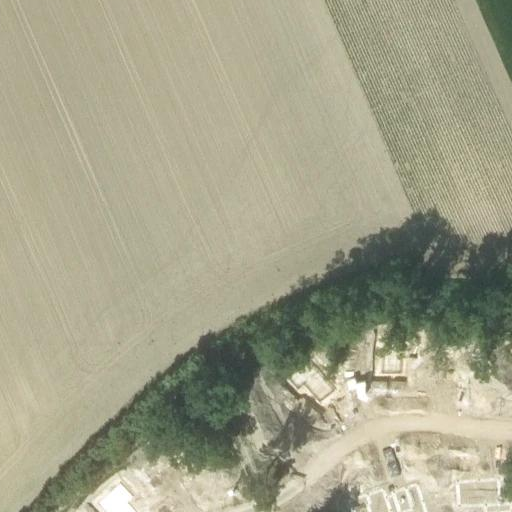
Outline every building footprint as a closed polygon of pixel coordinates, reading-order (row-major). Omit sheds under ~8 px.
[(410,340),(381,337),(379,378),(459,381),(460,356),(410,354),(410,340)] [(335,395),(309,364),(286,382),(295,393),(256,425),(273,445),(335,395)] [(119,488),(97,507),(101,511),(155,511),(185,485),(167,466),(129,500),(119,488)] [(511,494),(511,480),(456,484),(458,510),(483,508),(482,511),(506,511),(506,507),(511,506),(511,494)] [(383,491),(348,503),(351,511),(425,511),(417,486),(391,494),(394,501),(387,504),(383,491)]
